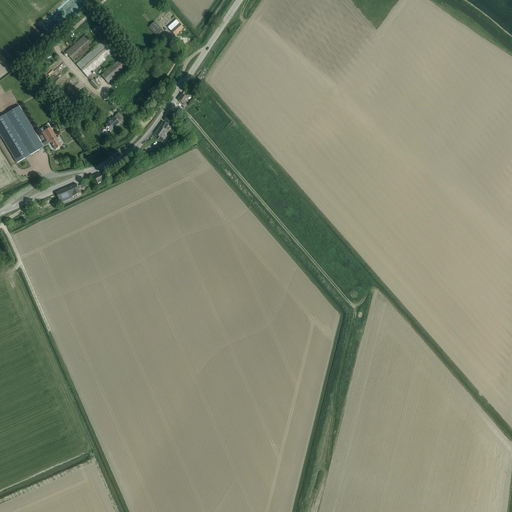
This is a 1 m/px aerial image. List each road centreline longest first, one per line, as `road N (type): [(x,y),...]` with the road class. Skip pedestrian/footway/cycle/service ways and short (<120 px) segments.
road 1 (tertiary): [(95,170),(147,137),(180,87)]
road 2 (residential): [(95,170),(180,87)]
